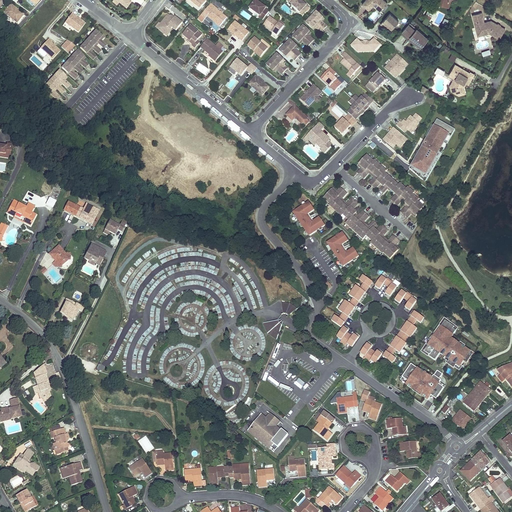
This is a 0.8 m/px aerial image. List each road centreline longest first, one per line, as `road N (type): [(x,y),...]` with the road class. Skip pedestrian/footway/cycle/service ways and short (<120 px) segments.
road 1 (residential): [(107,511),(62,363),(39,327),(0,297)]
road 2 (residential): [(345,361),(303,330),(315,303),(311,287),(261,220),(263,206),(295,173)]
road 3 (residential): [(249,133),(344,27),(345,15),(328,0)]
road 4 (residential): [(249,133),(128,33)]
road 5 (residential): [(295,173),(318,179),(409,97)]
road 6 (residential): [(456,447),(345,361)]
